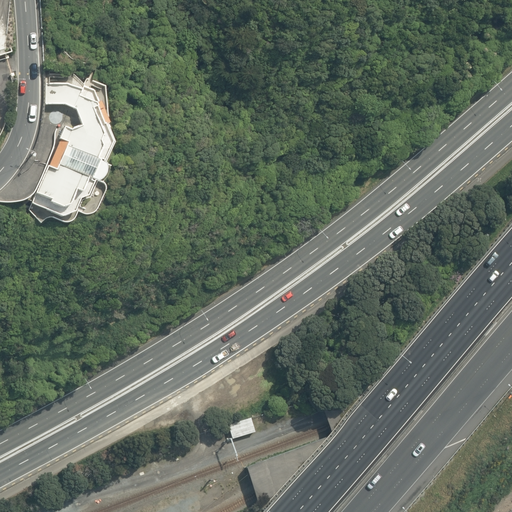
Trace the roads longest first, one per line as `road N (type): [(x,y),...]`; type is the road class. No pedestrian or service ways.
road 1 (primary): [(0,445),(170,349),(295,265),(511,88)]
road 2 (primary): [(511,125),(311,290),(0,475)]
road 3 (motorway): [(311,511),(511,279)]
road 4 (motorway): [(511,330),(358,511)]
road 5 (secondary): [(0,172),(26,113),(23,0)]
